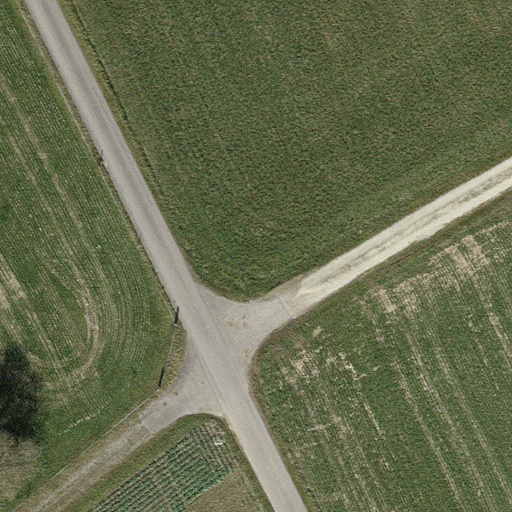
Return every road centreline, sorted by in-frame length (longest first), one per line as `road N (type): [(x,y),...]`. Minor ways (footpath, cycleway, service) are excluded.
road 1 (track): [(299,511),(40,0)]
road 2 (track): [(511,191),(226,359),(49,511)]
